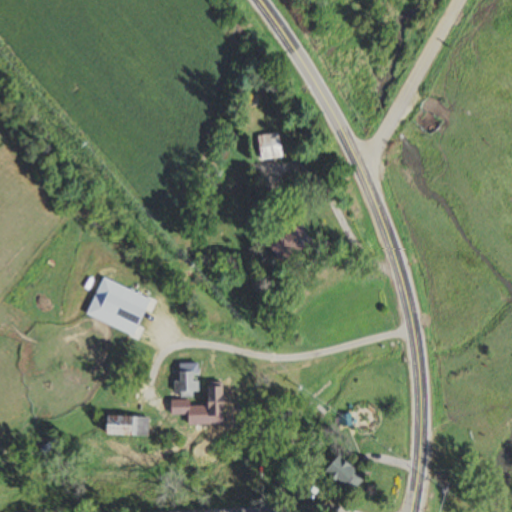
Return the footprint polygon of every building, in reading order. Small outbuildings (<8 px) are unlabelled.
[(257,136),(258,161),(278,160),(277,135),(257,136)] [(307,249),(299,229),(264,243),(272,263),(307,249)] [(174,399),(196,399),(196,365),(174,365),(174,399)] [(100,438),(147,438),(147,418),(100,418),(100,438)] [(361,479),(336,455),(320,471),(345,495),(361,479)]
